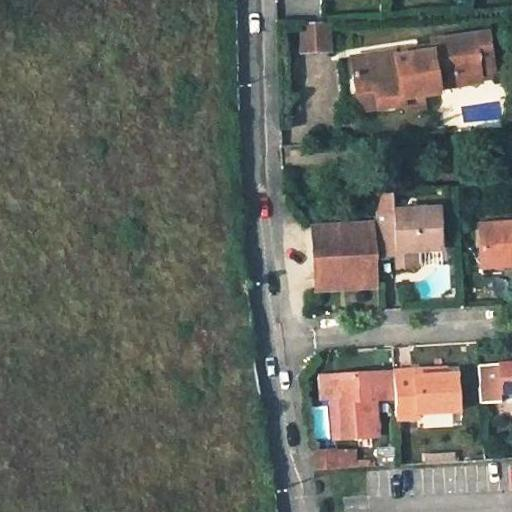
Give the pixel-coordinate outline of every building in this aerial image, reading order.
[(305,50),(329,48),(326,20),(304,21),(305,50)] [(394,49),(351,55),(355,87),(373,85),(376,106),(402,103),(401,96),(422,93),(438,91),(437,87),(436,79),(456,76),(456,70),(477,67),(478,73),(494,72),(489,32),(431,39),(432,45),(433,51),(395,55),(394,49)] [(432,45),(394,49),(395,55),(433,51),(432,45)] [(477,67),(456,70),(456,76),(436,79),(437,87),(479,82),(478,73),(477,67)] [(376,106),(373,85),(355,87),(358,109),(376,106)] [(402,109),(423,106),(422,94),(422,93),(401,96),(402,103),(402,109)] [(399,207),(398,187),(378,189),(379,208),(399,207)] [(382,257),(400,256),(400,268),(421,267),(420,249),(444,247),(441,204),(399,207),(379,208),(380,223),(382,257)] [(511,220),(485,221),(487,256),(506,255),(506,261),(511,261),(511,220)] [(380,223),(318,225),(320,278),(350,276),(351,287),(383,285),(382,257),(380,223)] [(321,289),(351,287),(350,276),(320,278),(321,289)] [(511,363),(483,365),(485,401),(502,400),(502,392),(511,391),(511,363)] [(450,367),(420,369),(420,376),(450,374),(450,367)] [(400,392),(399,369),(377,371),(378,394),(400,392)] [(421,411),(463,408),(461,373),(450,374),(420,376),(420,369),(399,369),(400,392),(401,417),(422,416),(421,411)] [(335,396),(336,437),(380,434),(378,394),(377,371),(344,373),(345,395),(335,396)] [(334,373),(335,396),(345,395),(344,373),(334,373)] [(342,468),(341,453),(321,454),(322,469),(342,468)] [(348,473),(333,474),(333,482),(349,481),(348,473)]
